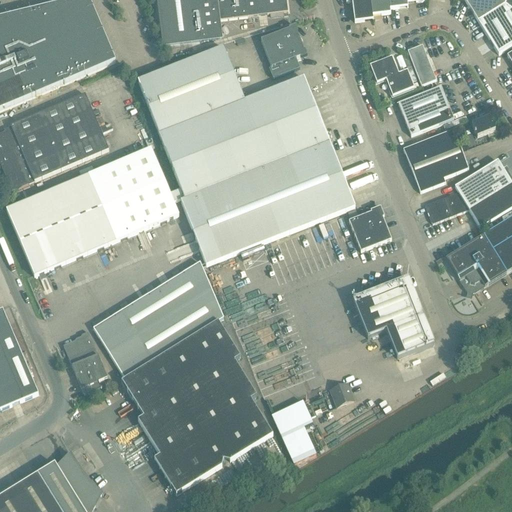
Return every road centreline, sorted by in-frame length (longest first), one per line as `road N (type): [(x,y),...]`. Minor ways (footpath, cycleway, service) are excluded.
road 1 (unclassified): [(511,304),(471,328),(443,312),(343,56)]
road 2 (unclassified): [(343,56),(448,20),(511,117)]
road 3 (unclassified): [(0,449),(59,406),(35,336)]
